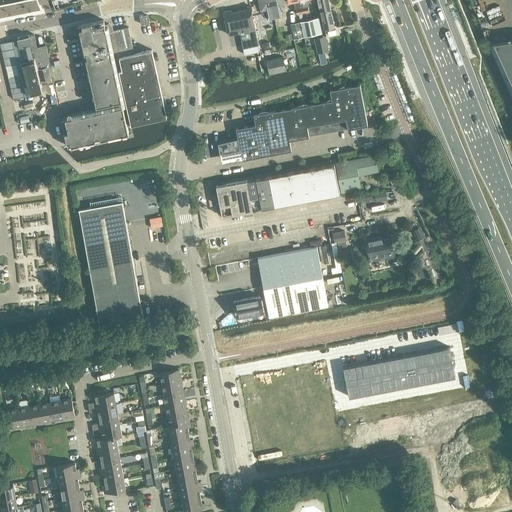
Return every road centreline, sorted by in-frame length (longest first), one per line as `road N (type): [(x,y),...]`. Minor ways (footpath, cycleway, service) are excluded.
road 1 (tertiary): [(212,358),(179,174),(191,89),(185,8)]
road 2 (primary): [(395,0),(511,280)]
road 3 (unclassified): [(355,0),(430,190),(402,207)]
road 4 (primary): [(511,216),(428,0)]
road 5 (residential): [(87,457),(85,379),(212,358)]
road 6 (unclassified): [(15,141),(50,135),(52,113),(77,100),(59,19)]
road 7 (tertiary): [(239,511),(212,358)]
